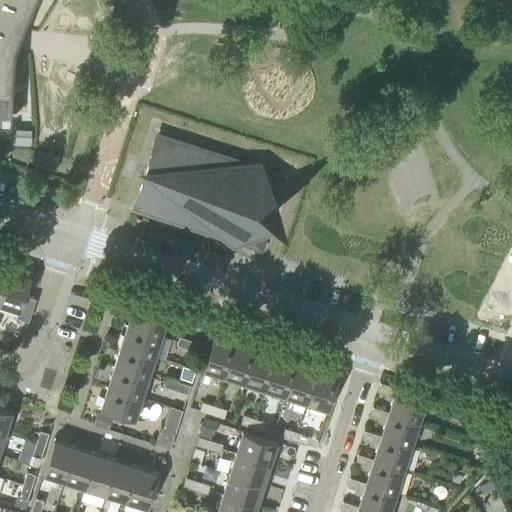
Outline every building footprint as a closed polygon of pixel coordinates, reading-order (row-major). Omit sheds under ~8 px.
[(0,0),(0,121),(10,122),(14,55),(15,51),(15,48),(18,40),(21,31),(34,0),(0,0)] [(146,169),(134,206),(202,228),(207,222),(233,243),(238,240),(259,246),(266,225),(265,223),(270,219),(275,204),(273,198),(275,197),(282,176),(261,169),(259,163),(225,165),(224,157),(157,136),(146,169)] [(0,299),(10,269),(0,265),(0,299)] [(31,275),(10,269),(0,299),(0,302),(19,309),(20,309),(25,294),(31,275)] [(36,297),(25,294),(20,309),(19,309),(16,317),(28,320),(36,297)] [(134,302),(127,323),(162,334),(168,313),(134,302)] [(155,355),(162,334),(127,323),(120,344),(155,355)] [(223,375),(234,341),(213,334),(202,368),(223,375)] [(188,349),(191,340),(179,336),(176,345),(188,349)] [(203,343),(191,340),(188,349),(200,353),(203,343)] [(244,381),(255,347),(234,341),(223,375),(244,381)] [(148,376),(155,355),(120,344),(114,365),(148,376)] [(265,388),(276,354),(255,347),(244,381),(265,388)] [(286,395),(297,361),(276,354),(265,388),(286,395)] [(307,401),(318,367),(297,361),(286,395),(307,401)] [(142,397),(148,376),(114,365),(107,386),(142,397)] [(338,374),(318,367),(307,401),(328,408),(338,374)] [(176,389),(178,381),(166,377),(164,386),(176,389)] [(190,385),(178,381),(176,389),(187,393),(190,385)] [(395,391),(388,410),(418,419),(426,396),(396,386),(380,381),(377,390),(385,392),(390,389),(395,391)] [(135,418),(142,397),(107,386),(100,407),(135,418)] [(212,413),(215,404),(202,400),(200,409),(212,413)] [(227,408),(215,404),(212,413),(224,417),(227,408)] [(411,442),(418,419),(388,410),(373,405),(370,414),(377,417),(382,414),(386,416),(381,433),(411,442)] [(0,406),(0,430),(6,432),(13,411),(0,406)] [(170,407),(163,427),(175,431),(182,410),(170,407)] [(253,427),(256,418),(244,414),(241,423),(253,427)] [(267,421),(256,418),(253,427),(265,431),(267,421)] [(294,439),(297,431),(285,427),(282,435),(294,439)] [(403,466),(411,442),(381,433),(365,428),(362,438),(370,440),(374,438),(379,439),(373,457),(403,466)] [(243,430),(236,451),(270,462),(276,441),(243,430)] [(48,433),(40,431),(36,443),(45,445),(48,433)] [(309,435),(297,431),(294,439),(306,443),(309,435)] [(208,448),(211,439),(199,435),(196,444),(208,448)] [(64,479),(75,445),(54,438),(43,473),(64,479)] [(223,443),(211,439),(208,448),(220,452),(223,443)] [(45,445),(36,443),(32,454),(41,457),(45,445)] [(85,486),(96,452),(75,445),(64,479),(85,486)] [(263,482),(270,462),(236,451),(229,472),(263,482)] [(106,493),(117,459),(96,452),(85,486),(106,493)] [(396,490),(403,466),(373,457),(358,452),(355,461),(362,464),(367,461),(371,462),(366,480),(396,490)] [(127,500),(138,465),(117,459),(106,493),(127,500)] [(159,472),(138,465),(127,500),(148,506),(159,472)] [(26,471),(22,483),(31,486),(35,474),(26,471)] [(256,503),(263,482),(229,472),(223,493),(256,503)] [(195,489),(198,480),(186,476),(183,484),(195,489)] [(382,511),(388,511),(396,490),(366,480),(350,476),(347,485),(355,487),(359,485),(364,486),(358,504),(382,511)] [(210,485),(198,480),(195,489),(207,493),(210,485)] [(28,498),(31,486),(22,483),(19,495),(28,498)] [(253,511),(256,503),(223,493),(216,511),(253,511)] [(31,510),(39,511),(44,499),(35,497),(31,510)] [(382,511),(358,504),(343,499),(340,508),(347,510),(352,508),(356,509),(355,511),(382,511)]
